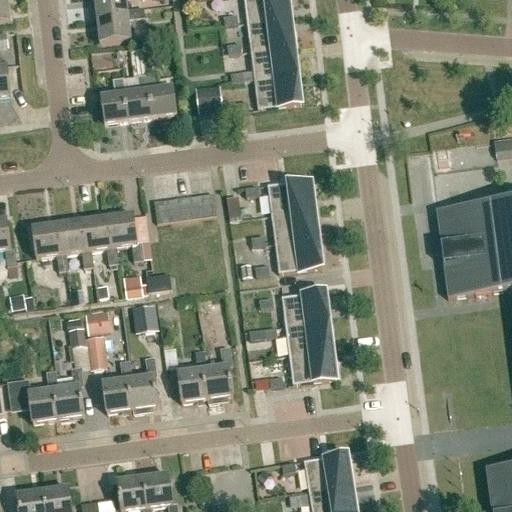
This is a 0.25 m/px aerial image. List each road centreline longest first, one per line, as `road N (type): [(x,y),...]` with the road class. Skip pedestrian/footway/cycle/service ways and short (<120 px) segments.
road 1 (residential): [(0,469),(395,416)]
road 2 (residential): [(71,177),(360,138)]
road 3 (unclassified): [(395,416),(360,138)]
road 4 (residential): [(71,177),(50,0)]
road 5 (residential): [(511,49),(349,40)]
